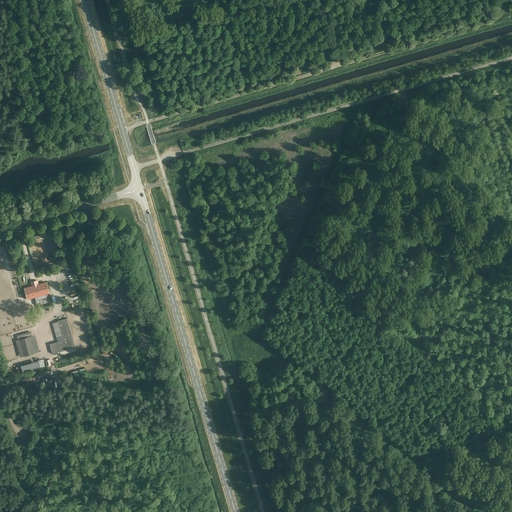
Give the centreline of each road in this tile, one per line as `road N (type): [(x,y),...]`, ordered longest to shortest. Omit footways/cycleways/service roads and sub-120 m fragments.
road 1 (track): [(184,153),(511,58)]
road 2 (secondary): [(139,189),(234,511)]
road 3 (track): [(312,0),(333,68),(147,122)]
road 4 (secondary): [(83,0),(139,189)]
road 5 (track): [(500,0),(501,16),(485,24),(333,68)]
road 6 (unclassified): [(0,226),(139,189)]
road 7 (unknown): [(122,130),(98,132),(47,115),(0,126)]
